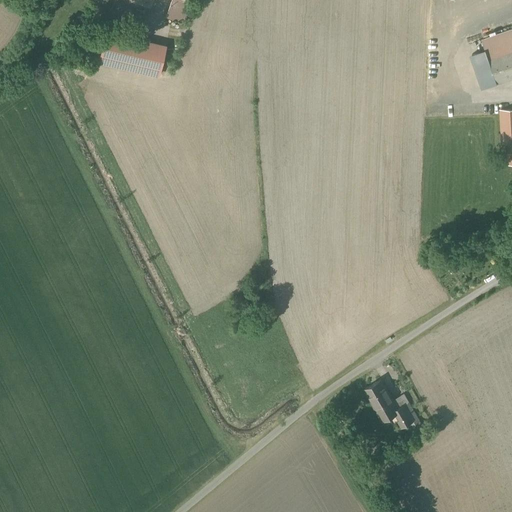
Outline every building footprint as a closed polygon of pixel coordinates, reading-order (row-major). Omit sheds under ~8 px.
[(195,0),(177,0),(171,19),(188,24),(195,0)] [(494,46),(477,51),(487,85),(511,77),(511,27),(491,34),(494,46)] [(117,33),(110,66),(167,77),(173,44),(117,33)] [(511,105),(496,106),(496,167),(511,167),(511,105)] [(441,258),(449,272),(466,263),(459,249),(441,258)] [(397,409),(381,380),(365,389),(372,402),(371,403),(382,422),(391,417),(390,414),(393,412),(397,409)] [(397,409),(393,412),(402,428),(418,419),(408,403),(397,409)]
